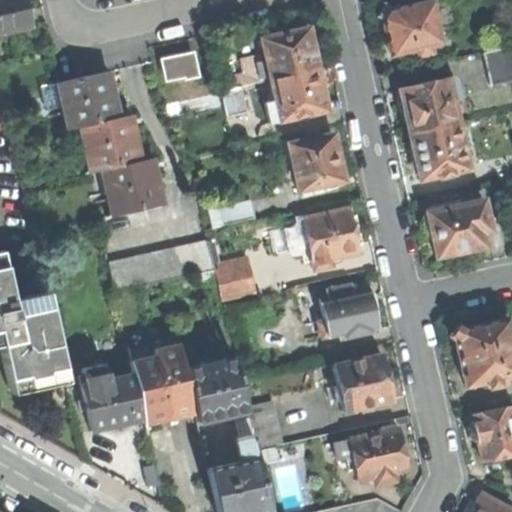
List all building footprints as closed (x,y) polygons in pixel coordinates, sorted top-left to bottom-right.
[(25,0),(0,0),(0,34),(32,28),(28,8),(25,0)] [(416,50),(418,57),(434,54),(432,46),(442,44),(439,30),(457,26),(450,0),(434,0),(393,10),(386,5),(379,16),(384,20),(388,35),(392,55),(416,50)] [(229,77),(232,89),(239,87),(270,80),(318,68),(311,39),(308,26),(260,37),(266,64),(258,65),(256,57),(242,60),(244,74),(229,77)] [(165,55),(193,50),(191,41),(163,46),(165,55)] [(511,46),(483,53),(491,86),(511,81),(511,46)] [(161,60),(166,81),(184,76),(185,79),(197,76),(192,53),(161,60)] [(322,89),(318,68),(270,80),(274,100),(264,102),(269,123),(327,109),(322,89)] [(70,130),(81,127),(118,119),(112,94),(107,72),(59,83),(70,130)] [(403,107),(409,134),(459,123),(454,98),(459,97),(455,76),(399,89),(403,107)] [(232,89),(221,91),(227,119),(245,116),(239,87),(232,89)] [(135,140),(130,116),(118,119),(81,127),(91,173),(102,170),(139,162),(135,140)] [(439,176),(440,177),(454,174),(454,173),(469,169),(459,123),(409,134),(417,167),(419,180),(439,176)] [(337,158),(332,134),(288,144),(300,197),(324,191),(323,185),(344,180),(341,167),(339,157),(337,158)] [(157,185),(151,160),(139,162),(102,170),(113,218),(161,206),(157,185)] [(432,233),(437,257),(466,251),(485,247),(482,233),(491,231),(484,201),(460,206),(459,201),(442,205),(443,210),(427,213),(428,217),(424,217),(421,222),(423,230),(428,234),(432,233)] [(219,209),(223,226),(252,219),(248,203),(219,209)] [(349,208),(295,220),(299,239),(307,237),(313,269),(331,265),(330,259),(359,252),(357,244),(362,243),(359,229),(356,215),(351,216),(349,208)] [(108,263),(115,293),(214,270),(207,241),(108,263)] [(0,346),(11,395),(65,383),(45,292),(10,301),(0,256),(0,346)] [(292,274),(239,286),(242,298),(294,286),(292,274)] [(367,288),(352,291),(350,284),(325,290),(327,297),(318,298),(323,320),(317,322),(320,338),(337,334),(338,338),(376,329),(372,312),(376,305),(375,300),(374,296),(369,292),(367,292),(367,288)] [(510,397),(511,396),(511,339),(507,319),(463,328),(458,325),(450,336),(455,340),(462,368),(466,386),(486,382),(488,388),(507,384),(510,397)] [(78,377),(90,432),(111,427),(143,420),(131,363),(126,342),(111,346),(114,362),(82,370),(83,376),(78,377)] [(170,419),(194,413),(185,371),(179,346),(155,351),(156,357),(131,363),(143,420),(144,425),(170,419)] [(386,375),(382,354),(332,365),(337,385),(331,386),(334,402),(340,400),(343,411),(391,399),(386,375)] [(220,417),(247,411),(246,408),(235,359),(185,371),(194,413),(197,423),(220,417)] [(247,411),(252,435),(256,450),(281,444),(272,402),(246,408),(247,411)] [(508,456),(511,454),(511,410),(511,406),(473,415),(474,421),(472,422),(472,424),(468,428),(470,438),(474,441),(476,441),(476,443),(479,442),(480,447),(482,461),(508,456)] [(402,446),(398,427),(333,442),(337,461),(353,458),(358,480),(373,477),(375,485),(396,480),(394,472),(407,469),(402,446)] [(260,511),(270,510),(256,450),(252,435),(236,439),(241,461),(207,470),(216,511),(260,511)] [(511,511),(511,509),(482,494),(474,508),(469,505),(464,511),(511,511)]
